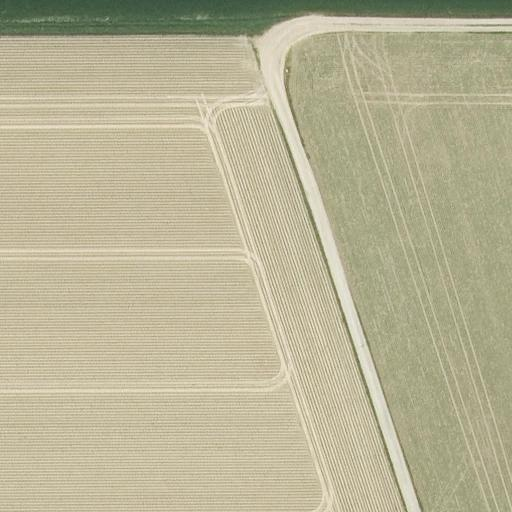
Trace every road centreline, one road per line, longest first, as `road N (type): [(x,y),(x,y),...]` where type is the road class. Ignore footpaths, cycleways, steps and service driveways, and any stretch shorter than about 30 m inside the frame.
road 1 (track): [(299,29),(274,35),(262,57),(411,511)]
road 2 (track): [(0,33),(261,31),(270,39)]
road 3 (track): [(299,29),(511,27)]
